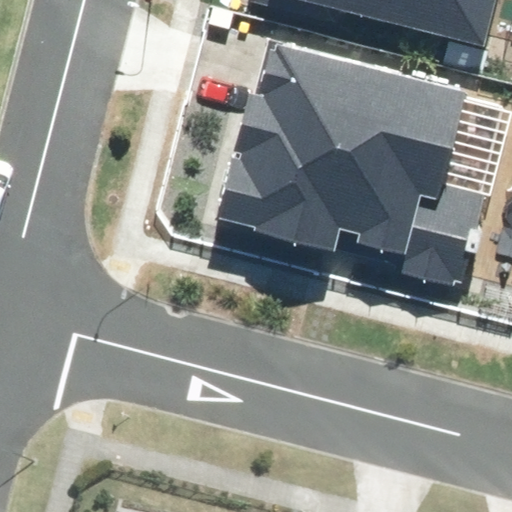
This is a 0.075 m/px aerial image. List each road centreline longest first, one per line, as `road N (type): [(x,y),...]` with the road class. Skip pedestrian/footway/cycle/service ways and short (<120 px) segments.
road 1 (residential): [(511,450),(5,317)]
road 2 (residential): [(84,0),(5,317)]
